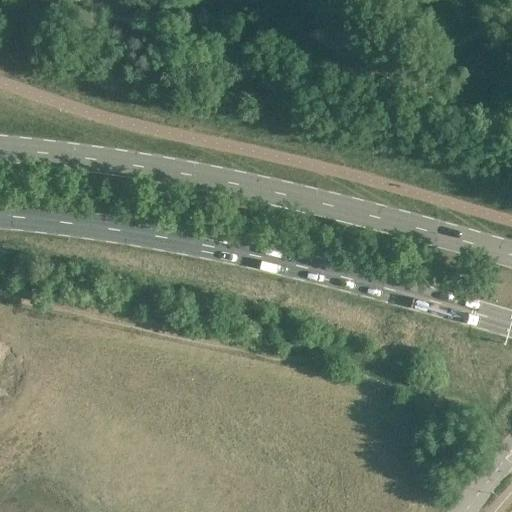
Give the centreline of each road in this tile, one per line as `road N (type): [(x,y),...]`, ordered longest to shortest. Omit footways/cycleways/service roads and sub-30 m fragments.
road 1 (secondary): [(511,256),(189,172),(0,150)]
road 2 (secondary): [(0,215),(174,237),(415,292)]
road 3 (secondary): [(415,292),(496,353),(511,405)]
